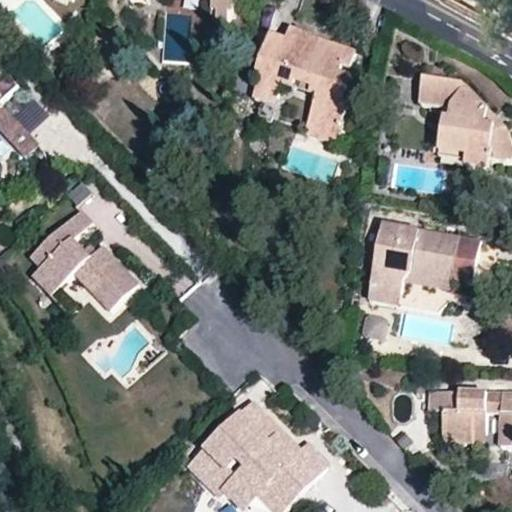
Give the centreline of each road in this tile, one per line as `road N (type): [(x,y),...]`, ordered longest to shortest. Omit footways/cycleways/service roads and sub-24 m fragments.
road 1 (residential): [(442,511),(271,348),(215,326)]
road 2 (residential): [(511,57),(401,0)]
